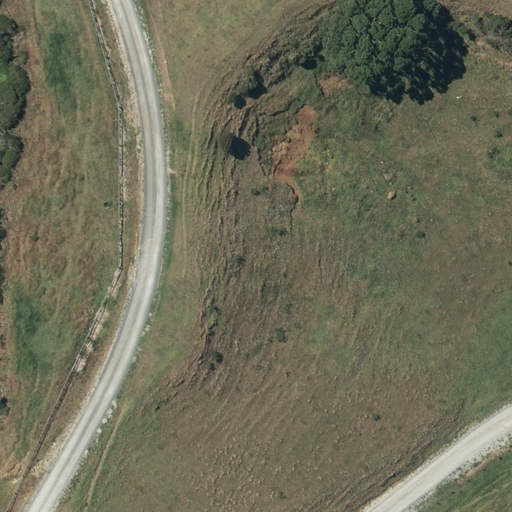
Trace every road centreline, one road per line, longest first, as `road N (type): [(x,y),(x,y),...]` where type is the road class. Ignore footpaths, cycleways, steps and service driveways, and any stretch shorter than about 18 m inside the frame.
road 1 (track): [(116,0),(142,62),(156,200),(137,318),(32,511)]
road 2 (track): [(388,511),(511,419)]
